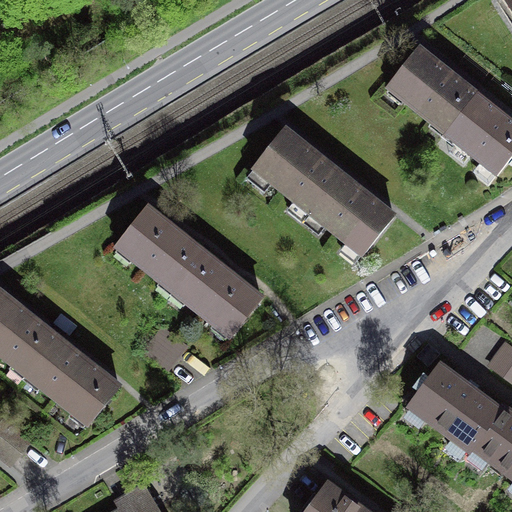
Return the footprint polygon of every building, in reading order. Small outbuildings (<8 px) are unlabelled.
[(511,0),(497,0),(511,23),(511,0)] [(418,53),(383,97),(495,184),(511,161),(511,125),(499,116),(418,53)] [(283,134),(248,178),(360,266),(395,222),(364,198),(283,134)] [(144,213),(110,257),(228,349),(262,305),(144,213)] [(0,299),(0,370),(83,437),(118,394),(0,299)] [(511,348),(507,345),(490,367),(511,383),(511,348)] [(439,366),(410,407),(470,452),(473,448),(500,411),(470,389),(439,366)] [(500,411),(473,448),(511,476),(511,414),(503,408),(500,411)] [(3,421),(0,425),(0,462),(9,470),(31,442),(3,421)] [(363,511),(327,485),(307,511),(363,511)] [(127,508),(120,511),(158,511),(144,488),(130,496),(134,504),(127,508)]
